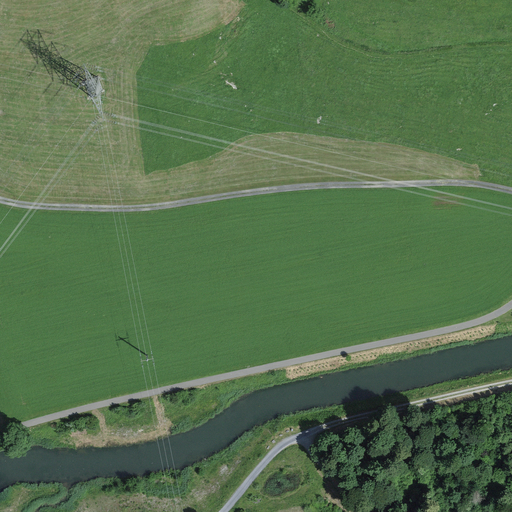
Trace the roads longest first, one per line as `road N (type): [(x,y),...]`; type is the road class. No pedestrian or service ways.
road 1 (unclassified): [(0,432),(461,326),(511,305)]
road 2 (track): [(0,197),(136,208),(347,185),(464,182),(511,190)]
road 3 (track): [(511,382),(369,410),(288,442),(228,511)]
